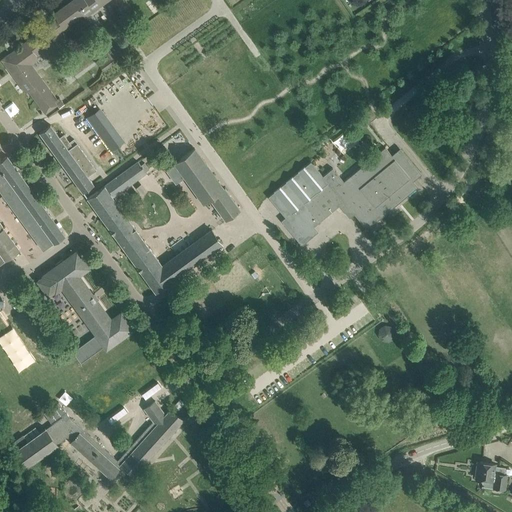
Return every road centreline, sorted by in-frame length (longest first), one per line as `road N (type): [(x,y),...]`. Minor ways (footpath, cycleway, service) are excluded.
road 1 (residential): [(201,382),(406,229),(444,190)]
road 2 (residential): [(486,47),(453,55),(384,114),(444,190)]
road 3 (unclassified): [(323,511),(416,453),(511,424)]
road 4 (residential): [(149,62),(261,224)]
road 5 (residential): [(201,382),(85,229)]
road 6 (unknown): [(219,10),(277,95),(217,160)]
road 7 (residential): [(444,190),(464,161),(485,95),(486,47)]
road 8 (residential): [(19,139),(149,62)]
road 9 (residential): [(277,496),(201,382)]
